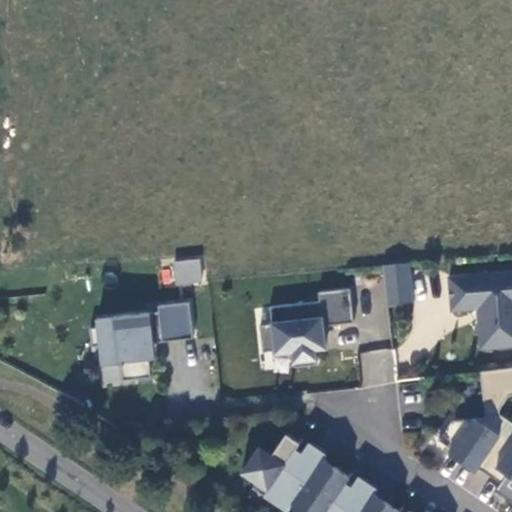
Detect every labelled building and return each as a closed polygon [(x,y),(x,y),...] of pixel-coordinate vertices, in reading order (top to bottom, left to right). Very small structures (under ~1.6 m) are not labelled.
[(170,263),(175,286),(204,280),(199,257),(170,263)] [(407,261),(382,264),(383,274),(408,271),(407,261)] [(411,301),(408,271),(383,274),(386,303),(411,301)] [(511,272),(447,280),(451,314),(481,310),(482,324),(479,328),(481,345),(485,349),(486,351),(511,347),(511,272)] [(270,322),(257,323),(261,351),(289,347),(292,366),(317,362),(315,349),(325,348),(322,324),(354,319),(349,287),(317,292),(319,299),(267,306),(270,322)] [(193,337),(189,301),(157,304),(158,310),(97,317),(98,326),(89,327),(91,346),(100,345),(102,364),(119,362),(122,380),(150,376),(148,358),(153,358),(150,332),(160,331),(162,341),(193,337)] [(511,425),(501,418),(500,413),(511,398),(511,371),(482,375),(487,420),(452,424),(438,444),(479,471),(511,425)] [(508,478),(511,480),(511,425),(479,471),(502,486),(508,478)] [(396,511),(361,489),(358,495),(346,487),(350,481),(311,455),(307,461),(296,454),(300,448),(286,439),(269,464),(256,456),(242,477),(293,511),(396,511)]
